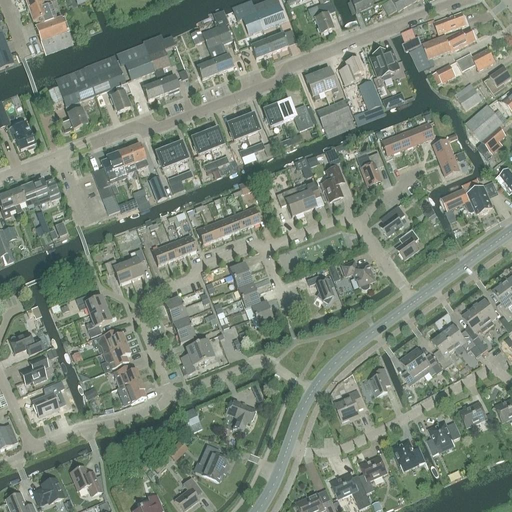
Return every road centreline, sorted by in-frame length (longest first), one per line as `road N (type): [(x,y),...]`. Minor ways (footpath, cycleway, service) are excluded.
road 1 (residential): [(0,179),(127,127),(154,129),(277,82),(298,63),(465,0)]
road 2 (residential): [(288,446),(333,452),(486,371),(511,382)]
road 3 (residential): [(264,249),(204,264),(144,302),(141,322),(171,396)]
road 4 (residential): [(171,396),(259,362),(312,390)]
road 5 (residential): [(32,451),(171,396)]
road 6 (tertiary): [(312,390),(412,302)]
